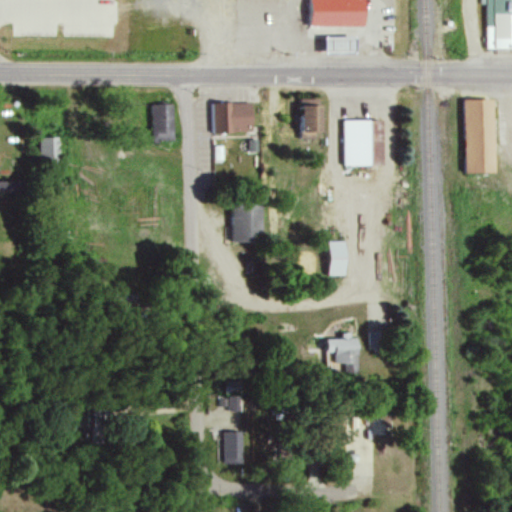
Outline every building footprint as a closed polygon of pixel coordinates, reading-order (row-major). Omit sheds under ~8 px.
[(308,0),(308,27),(362,26),(361,0),(308,0)] [(511,0),(485,0),(486,47),(511,46),(511,0)] [(353,52),(352,35),(320,36),(320,53),(353,52)] [(321,129),(320,97),(299,97),(300,137),(314,137),(314,129),(321,129)] [(464,171),(495,170),(492,97),(462,98),(464,171)] [(252,101),(211,100),(211,130),(252,130),(252,101)] [(173,139),(173,102),(151,102),(151,139),(173,139)] [(342,164),(368,164),(367,118),(341,118),(342,164)] [(58,135),(38,135),(38,162),(58,161),(58,135)] [(0,191),(14,191),(14,179),(0,179),(0,191)] [(230,240),(260,240),(261,200),(231,200),(230,240)] [(327,274),(345,273),(344,239),(327,240),(327,274)] [(367,347),(387,346),(385,328),(366,329),(367,347)] [(343,371),(356,370),(355,333),(340,333),(340,337),(325,337),(326,351),(332,350),(332,361),(342,361),(343,371)] [(238,410),(238,394),(227,394),(226,409),(238,410)] [(91,434),(93,411),(87,410),(85,434),(91,434)] [(222,462),(241,462),(241,429),(222,429),(222,462)]
